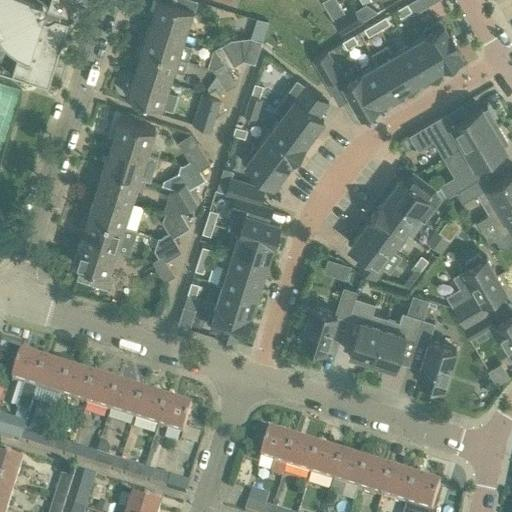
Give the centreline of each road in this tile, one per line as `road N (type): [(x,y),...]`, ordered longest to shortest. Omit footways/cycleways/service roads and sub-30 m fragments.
road 1 (residential): [(257,378),(297,247),(328,186),(376,135),(503,59)]
road 2 (residential): [(13,299),(104,0)]
road 3 (residential): [(490,451),(257,378)]
road 4 (residential): [(242,373),(13,299)]
road 5 (residential): [(199,511),(242,373)]
